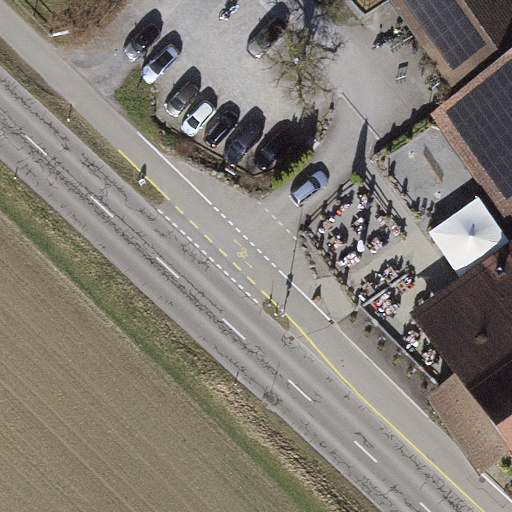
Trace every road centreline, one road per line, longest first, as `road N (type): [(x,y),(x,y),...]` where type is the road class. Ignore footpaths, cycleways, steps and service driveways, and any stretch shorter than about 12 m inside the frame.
road 1 (tertiary): [(428,511),(0,110)]
road 2 (track): [(290,0),(377,93),(202,300)]
